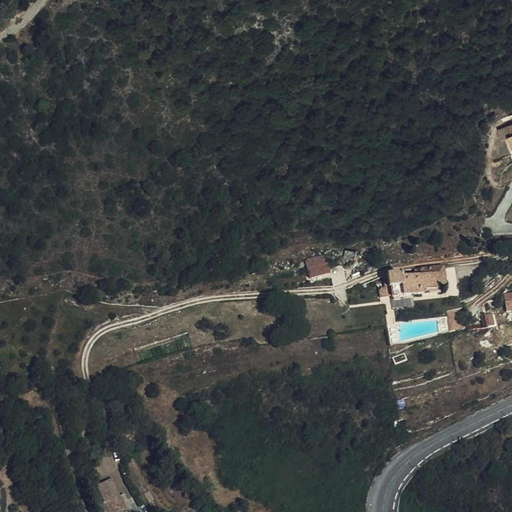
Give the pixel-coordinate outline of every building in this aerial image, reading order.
[(511,119),(498,126),(502,135),(509,132),(511,138),(511,140),(509,142),(511,148),(511,119)] [(385,273),(387,287),(391,287),(392,296),(438,291),(438,288),(448,286),(444,262),(418,266),(420,273),(400,277),(399,272),(385,273)] [(330,270),(330,267),(329,263),(311,265),(312,273),(330,270)] [(342,266),(330,267),(330,270),(331,284),(343,283),(342,266)] [(391,287),(387,287),(381,288),(383,298),(392,296),(391,287)] [(463,329),(461,307),(451,308),(452,331),(463,329)] [(90,417),(87,408),(79,411),(80,416),(81,420),(79,420),(77,421),(79,428),(78,428),(80,443),(82,442),(84,442),(86,450),(92,449),(89,428),(86,428),(86,426),(94,425),(92,416),(90,417)] [(109,410),(103,410),(116,442),(124,439),(126,432),(123,427),(119,429),(118,428),(120,426),(109,410)] [(84,442),(82,442),(82,447),(79,448),(79,454),(82,457),(93,456),(92,449),(86,450),(84,442)] [(162,469),(156,471),(159,478),(165,476),(162,469)] [(112,477),(97,483),(100,491),(96,492),(100,501),(101,501),(103,506),(105,505),(107,511),(116,511),(124,509),(119,497),(112,477)] [(100,491),(97,483),(96,480),(92,482),(102,509),(104,508),(103,506),(101,501),(100,501),(96,492),(100,491)] [(123,495),(119,497),(124,509),(128,508),(123,495)]
